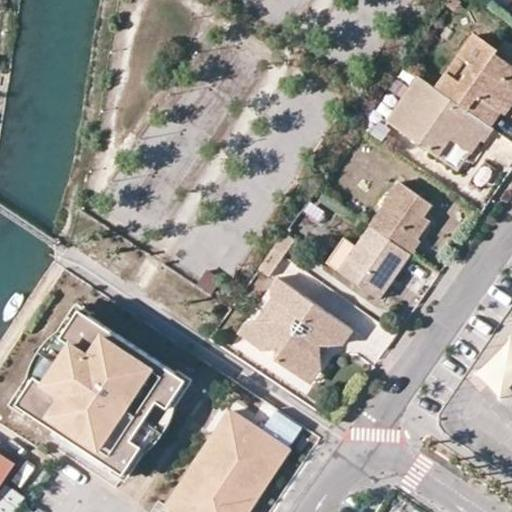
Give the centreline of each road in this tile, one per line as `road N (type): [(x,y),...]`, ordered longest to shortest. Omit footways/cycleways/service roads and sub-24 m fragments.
road 1 (residential): [(511,234),(367,446)]
road 2 (residential): [(468,511),(367,446)]
